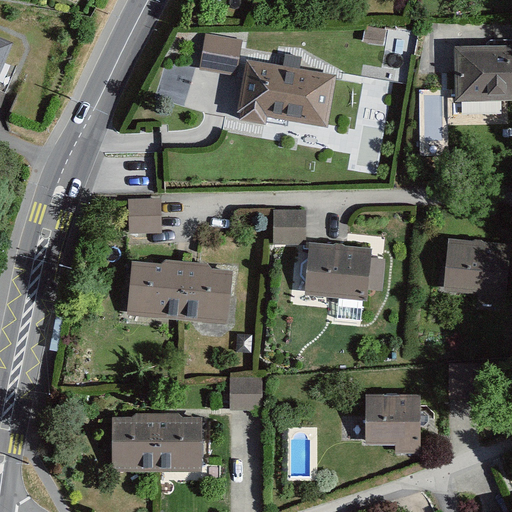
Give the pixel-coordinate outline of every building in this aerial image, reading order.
[(0,87),(4,89),(22,44),(0,35),(0,87)] [(208,36),(204,56),(243,63),(246,43),(208,36)] [(511,98),(511,50),(460,52),(461,99),(511,98)] [(287,73),(251,66),(239,127),(270,133),(272,124),(331,135),(341,81),(303,74),(306,62),(289,59),(287,73)] [(130,201),(130,237),(165,236),(165,200),(130,201)] [(277,209),(276,246),(309,247),(310,210),(277,209)] [(508,249),(453,245),(450,290),(483,292),(482,301),(505,303),(508,249)] [(370,253),(314,248),(310,294),(366,298),(370,253)] [(229,276),(135,267),(131,314),(225,322),(229,276)] [(451,367),(451,401),(485,401),(485,367),(451,367)] [(232,380),(231,412),(263,413),(264,380),(232,380)] [(423,397),(367,396),(367,449),(396,449),(396,456),(423,456),(423,397)] [(203,474),(203,419),(182,419),(182,416),(135,415),(135,419),(113,419),(113,474),(203,474)]
